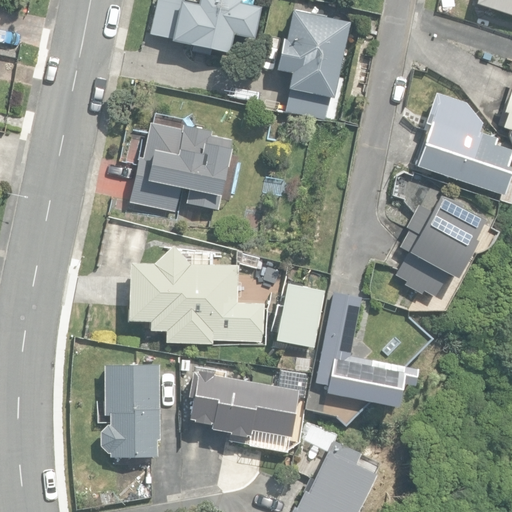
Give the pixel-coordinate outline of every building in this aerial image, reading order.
[(155,0),(149,33),(231,51),(234,34),(255,38),(261,2),(249,0),(198,0),(198,1),(192,0),(155,0)] [(511,0),(476,0),(475,3),(511,14),(511,0)] [(286,111),(325,118),(343,25),(325,21),(326,17),(292,10),(286,42),(283,41),(278,67),(293,70),(286,111)] [(265,25),(262,38),(276,42),(279,28),(265,25)] [(511,92),(501,127),(511,130),(511,92)] [(415,166),(503,195),(511,168),(506,166),(510,151),(493,145),(495,138),(476,132),(479,124),(429,108),(424,124),(428,125),(415,166)] [(128,202),(175,212),(181,186),(189,188),(185,203),(217,210),(220,194),(218,193),(230,140),(210,136),(211,132),(182,125),(181,130),(149,123),(141,158),(138,157),(128,202)] [(422,289),(433,296),(448,272),(455,278),(477,239),(471,236),(482,219),(440,195),(431,210),(418,203),(404,226),(409,228),(398,247),(406,252),(393,272),(406,280),(404,284),(419,294),(422,289)] [(164,343),(212,344),(215,340),(261,341),(264,302),(234,301),(237,265),(190,264),(171,244),(152,263),(129,262),(127,321),(148,321),(148,331),(164,331),(164,343)] [(311,346),(322,289),(283,282),(273,340),(311,346)] [(311,390),(394,407),(399,381),(410,383),(413,366),(348,353),(360,295),(331,290),(311,390)] [(111,453),(111,457),(156,456),(156,438),(158,438),(157,365),(103,366),(104,415),(110,415),(110,425),(107,425),(100,432),(100,445),(108,453),(111,453)] [(248,441),(285,447),(297,387),(192,368),(188,392),(192,392),(188,413),(194,414),(193,416),(208,419),(208,417),(212,417),(211,423),(250,430),(248,441)] [(328,436),(290,511),(347,511),(369,468),(356,462),(361,453),(328,436)]
